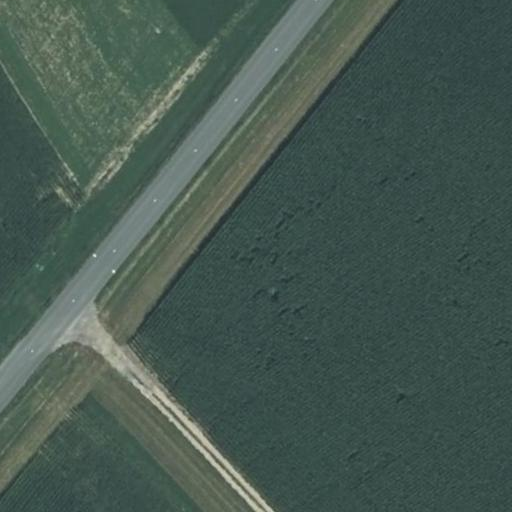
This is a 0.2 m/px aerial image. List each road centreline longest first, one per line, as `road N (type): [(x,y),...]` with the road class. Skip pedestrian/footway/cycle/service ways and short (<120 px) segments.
road 1 (tertiary): [(0,396),(317,0)]
road 2 (track): [(69,307),(264,511)]
